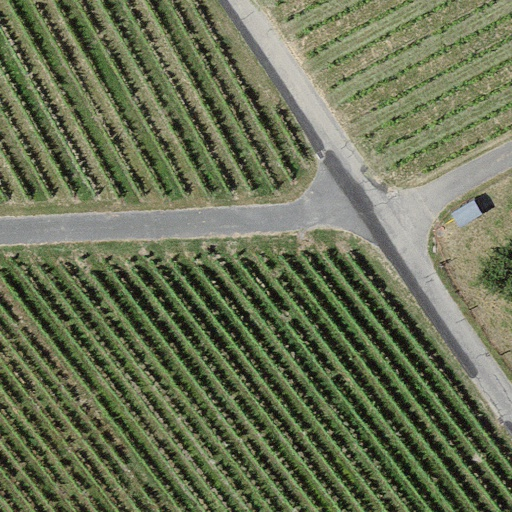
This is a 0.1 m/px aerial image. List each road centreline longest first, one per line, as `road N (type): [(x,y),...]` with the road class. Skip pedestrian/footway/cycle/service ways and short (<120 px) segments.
road 1 (track): [(511,159),(436,198),(381,214),(0,236)]
road 2 (residential): [(237,0),(511,403)]
